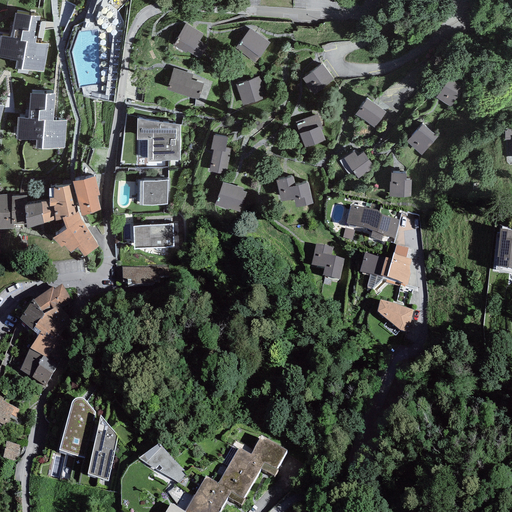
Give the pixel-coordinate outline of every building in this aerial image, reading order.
[(100,0),(96,19),(109,22),(110,15),(122,17),(124,0),(100,0)] [(39,17),(15,13),(11,36),(0,35),(0,37),(0,58),(16,61),(15,68),(44,73),(49,45),(35,43),(39,17)] [(199,58),(207,45),(199,41),(203,34),(186,23),(173,44),(186,52),(187,51),(199,58)] [(243,41),(237,49),(254,62),(269,42),(250,28),(241,39),(243,41)] [(334,79),(322,64),(302,78),(314,94),(334,79)] [(203,83),(191,79),(192,74),(173,68),(166,89),(198,99),(203,83)] [(259,76),(235,84),(242,105),(266,97),(259,76)] [(464,87),(448,77),(436,97),(451,107),(464,87)] [(54,95),(30,94),(29,118),(18,117),(17,140),(36,141),(36,148),(65,149),(66,121),(53,120),(54,95)] [(385,112),(367,98),(356,114),(374,127),(385,112)] [(317,114),(295,122),(304,147),(324,140),(319,126),(321,126),(317,114)] [(180,125),(137,117),(136,162),(180,160),(180,125)] [(422,124),(407,142),(421,154),(437,136),(422,124)] [(225,147),(227,137),(213,134),(210,149),(213,149),(209,171),(226,174),(231,148),(225,147)] [(354,151),(343,158),(357,179),(374,167),(364,152),(357,156),(354,151)] [(406,173),(390,172),(389,196),(410,197),(411,180),(405,179),(406,173)] [(95,176),(72,180),(81,214),(101,209),(97,195),(99,194),(95,176)] [(293,176),(276,180),(281,201),(294,198),(296,207),(312,203),(307,182),(295,185),(293,176)] [(167,204),(167,180),(143,181),(143,180),(139,180),(139,205),(167,204)] [(243,189),(222,182),(214,205),(228,210),(228,208),(240,212),(246,192),(243,191),(243,189)] [(49,200),(49,201),(74,199),(72,184),(53,187),(50,187),(49,200)] [(13,194),(0,193),(0,228),(13,229),(13,223),(11,223),(11,196),(13,196),(13,194)] [(27,204),(26,195),(13,196),(11,196),(11,223),(13,223),(26,224),(26,223),(24,204),(27,204)] [(77,212),(74,199),(49,201),(49,205),(53,205),(55,219),(62,218),(62,217),(77,212)] [(49,200),(41,201),(43,213),(41,213),(44,222),(55,219),(53,205),(49,205),(49,201),(49,200)] [(43,213),(41,201),(27,204),(24,204),(26,223),(27,227),(44,222),(41,213),(43,213)] [(77,212),(62,217),(62,218),(66,227),(68,226),(80,244),(77,246),(84,256),(98,246),(81,218),(78,211),(77,212)] [(398,223),(351,213),(347,231),(345,230),(343,240),(352,242),(354,234),(372,238),(371,243),(381,245),(382,239),(393,242),(398,223)] [(173,223),(133,226),(134,249),(174,246),(173,223)] [(70,251),(77,246),(80,244),(68,226),(66,227),(53,237),(61,246),(64,245),(70,251)] [(511,230),(500,229),(496,267),(511,268),(511,230)] [(408,251),(396,248),(391,267),(386,266),(381,285),(380,286),(387,287),(387,288),(407,291),(410,277),(409,270),(411,262),(406,261),(408,251)] [(333,253),(316,249),(311,271),(324,274),(322,282),(339,286),(344,265),(331,262),(333,253)] [(386,264),(365,260),(360,279),(381,285),(386,266),(386,264)] [(167,267),(121,270),(122,288),(131,287),(131,291),(152,289),(152,286),(159,285),(159,280),(168,279),(167,267)] [(71,306),(61,292),(53,297),(52,295),(33,309),(43,325),(46,322),(58,313),(60,315),(71,306)] [(413,315),(380,307),(377,318),(399,336),(407,336),(413,315)] [(43,325),(33,309),(20,330),(32,341),(37,334),(43,325)] [(46,322),(64,337),(71,326),(60,315),(58,313),(46,322)] [(64,337),(46,322),(43,325),(37,334),(57,347),(59,343),(64,337)] [(59,343),(57,347),(37,334),(32,341),(38,345),(29,355),(44,362),(47,363),(49,361),(60,365),(68,348),(59,343)] [(44,362),(29,355),(20,376),(33,381),(38,372),(44,362)] [(44,362),(38,372),(33,381),(31,383),(45,390),(51,379),(58,369),(47,363),(44,362)] [(15,410),(0,404),(0,432),(5,435),(13,415),(15,410)] [(70,414),(59,458),(84,460),(95,417),(85,407),(83,407),(81,406),(78,407),(74,408),(73,410),(71,412),(70,414)] [(118,437),(100,421),(88,477),(108,481),(118,437)] [(286,459),(261,444),(251,460),(264,468),(260,474),(274,483),(278,477),(276,476),(286,459)] [(19,448),(4,446),(3,463),(16,464),(19,448)] [(187,475),(158,449),(138,463),(155,472),(159,468),(162,471),(159,474),(178,485),(187,475)] [(218,489),(231,496),(227,503),(241,511),(245,504),(244,503),(260,474),(264,468),(251,460),(239,453),(218,489)] [(231,496),(218,489),(205,482),(187,511),(221,511),(227,503),(231,496)]
